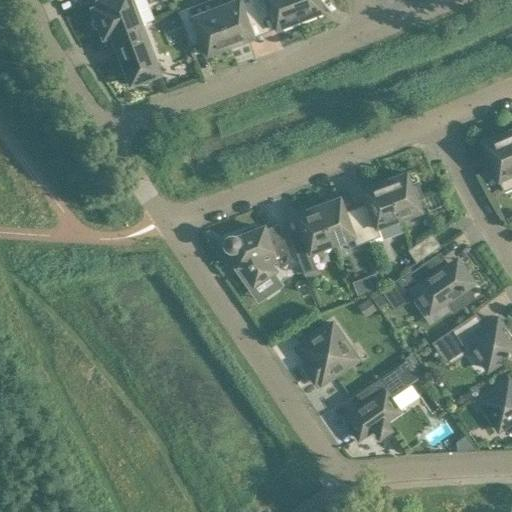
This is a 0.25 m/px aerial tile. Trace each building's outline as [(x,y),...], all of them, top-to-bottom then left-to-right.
[(130,0),(98,0),(100,5),(92,8),(95,16),(92,18),(91,21),(91,25),(93,28),(97,29),(100,29),(103,37),(111,34),(139,23),(130,0)] [(230,46),(212,0),(209,0),(177,12),(187,38),(199,33),(207,55),(230,46)] [(253,38),(245,16),(256,12),(251,0),(212,0),(230,46),(253,38)] [(299,20),(290,0),(251,0),(256,12),(267,7),(276,29),(299,20)] [(290,0),(299,20),(322,12),(317,0),(290,0)] [(158,73),(139,23),(111,34),(120,58),(115,59),(122,76),(126,75),(130,84),(138,81),(140,84),(143,85),(146,85),(149,83),(151,80),(150,76),(158,73)] [(511,128),(503,132),(511,152),(511,128)] [(511,187),(511,152),(503,132),(482,142),(487,154),(481,157),(487,171),(493,168),(503,191),(511,187)] [(405,172),(383,181),(398,219),(418,211),(418,212),(420,211),(415,199),(421,197),(416,183),(410,185),(405,172)] [(398,219),(383,181),(361,189),(369,211),(358,215),(368,240),(380,236),(376,228),(378,227),(377,227),(398,219)] [(338,197),(317,206),(331,244),(351,236),(352,237),(353,237),(356,245),(368,240),(358,215),(347,219),(338,197)] [(331,244),(317,206),(295,214),(303,236),(291,240),(304,273),(316,269),(310,253),(311,253),(311,252),(331,244)] [(289,260),(277,226),(264,231),(263,227),(255,230),(254,227),(242,231),(243,234),(236,237),(235,237),(233,236),(232,236),(229,236),(228,236),(227,237),(226,238),(225,239),(224,241),(224,243),(224,244),(224,245),(226,248),(227,249),(228,249),(229,250),(230,250),(236,266),(239,264),(253,285),(276,269),(270,260),(274,258),(280,266),(289,260)] [(431,235),(409,250),(416,261),(438,245),(431,235)] [(472,282),(461,265),(456,259),(448,265),(443,268),(435,257),(410,274),(409,272),(383,291),(374,297),(380,306),(389,300),(392,305),(414,290),(429,312),(447,300),(454,310),(471,298),(464,288),(472,282)] [(353,280),(357,293),(380,286),(376,273),(353,280)] [(511,336),(509,336),(500,324),(496,318),(483,327),(475,314),(433,343),(445,361),(451,362),(472,347),(487,369),(510,354),(511,354),(511,336)] [(321,383),(349,363),(356,359),(332,323),(300,345),(308,356),(304,358),(307,363),(303,365),(311,376),(314,374),(321,383)] [(415,375),(406,362),(351,399),(358,410),(345,419),(358,438),(373,428),(379,436),(388,429),(383,421),(398,411),(388,397),(410,383),(407,380),(415,375)] [(511,386),(507,379),(478,400),(498,430),(511,419),(511,386)]
